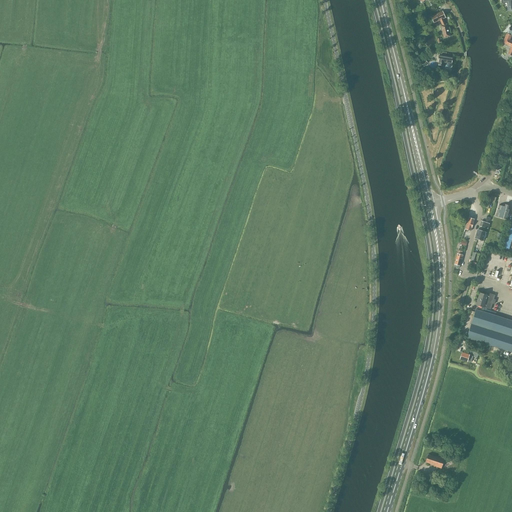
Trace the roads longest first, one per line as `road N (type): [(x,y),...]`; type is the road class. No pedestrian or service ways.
road 1 (unclassified): [(329,511),(365,379),(375,284),(368,204),(324,0)]
road 2 (primary): [(386,511),(434,344),(440,286),(430,202)]
road 3 (primary): [(430,202),(380,0)]
